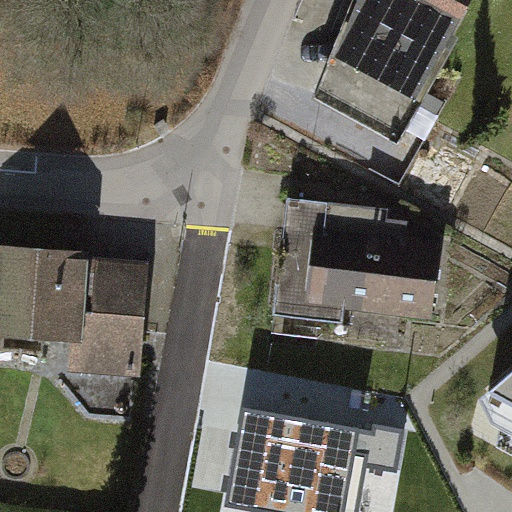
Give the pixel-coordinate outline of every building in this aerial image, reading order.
[(458,0),(358,0),(320,95),(385,134),(458,0)] [(90,93),(0,98),(0,146),(92,142),(90,93)] [(458,238),(294,221),(283,331),(447,348),(458,238)] [(156,271),(0,260),(0,388),(1,389),(4,357),(80,362),(78,391),(147,396),(156,271)] [(511,382),(483,407),(494,433),(511,442),(511,382)] [(274,456),(243,452),(234,511),(327,511),(331,485),(414,497),(422,440),(280,420),(274,456)]
